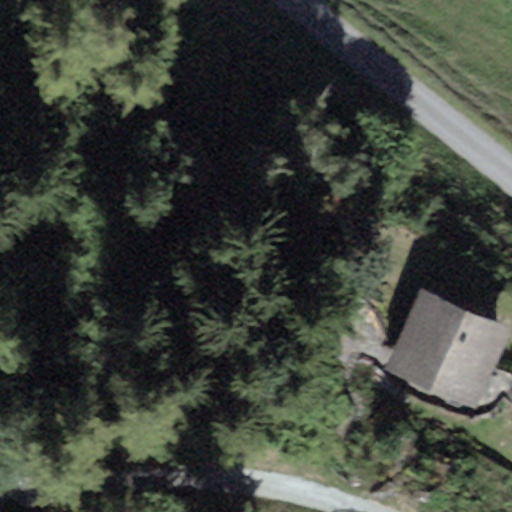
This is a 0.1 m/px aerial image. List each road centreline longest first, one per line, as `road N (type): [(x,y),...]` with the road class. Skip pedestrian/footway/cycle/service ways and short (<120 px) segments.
road 1 (track): [(0,474),(237,474),(286,480),(379,511)]
road 2 (unclassified): [(286,0),(511,173)]
